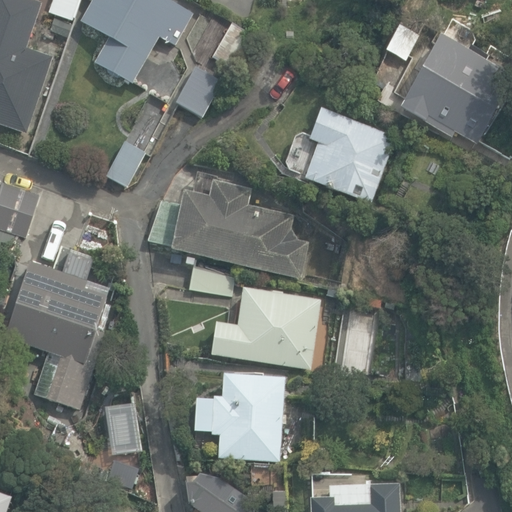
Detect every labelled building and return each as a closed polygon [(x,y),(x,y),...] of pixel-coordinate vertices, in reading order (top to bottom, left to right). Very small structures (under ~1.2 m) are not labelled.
[(0,0),(0,125),(28,136),(54,58),(27,49),(43,3),(34,0),(0,0)] [(74,23),(81,0),(54,0),(49,16),(74,23)] [(97,64),(133,85),(160,36),(176,45),(193,15),(167,0),(92,0),(94,1),(82,23),(111,39),(97,64)] [(232,26),(212,59),(231,71),(251,37),(232,26)] [(455,133),(477,145),(511,83),(511,76),(487,62),(489,57),(465,43),(462,48),(441,36),(400,109),(452,139),(455,133)] [(178,104),(202,117),(221,82),(197,69),(178,104)] [(372,205),(395,138),(322,113),(313,138),(302,134),(295,139),(287,164),(293,178),(372,205)] [(108,177),(129,188),(147,154),(126,143),(108,177)] [(0,197),(0,228),(26,238),(41,197),(3,184),(0,197)] [(172,252),(300,281),(308,245),(297,242),(291,230),(294,217),(248,206),(251,193),(210,184),(207,199),(182,193),(180,203),(159,198),(149,241),(173,246),(172,252)] [(187,288),(233,295),(238,272),(191,264),(187,288)] [(32,265),(4,341),(63,362),(49,400),(79,411),(107,336),(97,332),(108,302),(81,292),(84,284),(32,265)] [(310,367),(321,298),(242,286),(236,322),(216,318),(211,351),(310,367)] [(220,438),(219,461),(279,465),(285,379),(222,375),(221,398),(214,398),(211,437),(220,438)] [(133,490),(139,473),(110,462),(104,480),(133,490)] [(406,481),(407,499),(444,498),(444,480),(406,481)] [(189,503),(202,511),(237,511),(235,510),(245,497),(234,490),(224,503),(194,483),(187,485),(189,503)] [(400,511),(400,485),(354,487),(354,504),(337,505),(337,499),(312,500),(312,511),(400,511)] [(0,511),(9,511),(14,500),(0,494),(0,511)]
